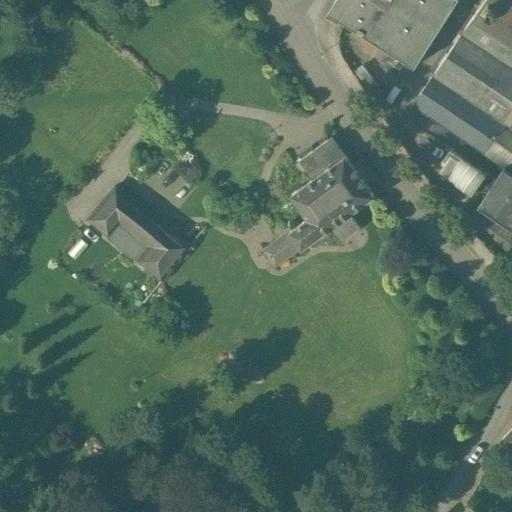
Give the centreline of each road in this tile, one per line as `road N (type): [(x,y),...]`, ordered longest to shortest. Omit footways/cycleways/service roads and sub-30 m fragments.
road 1 (residential): [(277,0),(357,133),(511,311)]
road 2 (unknown): [(261,212),(288,144),(342,107)]
road 3 (residential): [(511,394),(437,511)]
